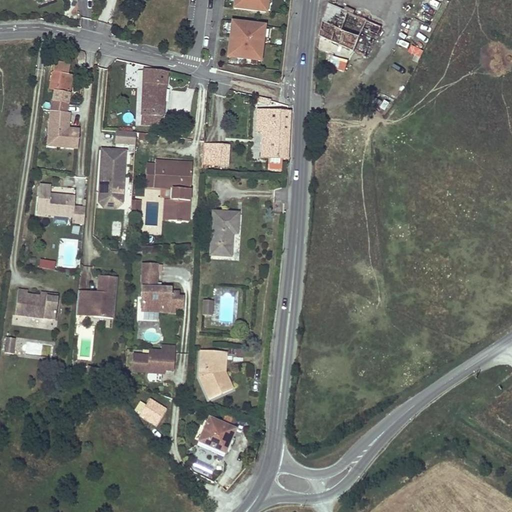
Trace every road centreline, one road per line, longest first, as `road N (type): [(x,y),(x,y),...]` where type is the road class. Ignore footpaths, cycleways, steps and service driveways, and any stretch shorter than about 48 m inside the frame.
road 1 (secondary): [(268,473),(312,0)]
road 2 (tertiary): [(268,473),(298,487),(324,485),(425,396),(511,340)]
road 3 (residential): [(0,38),(45,34),(185,69)]
